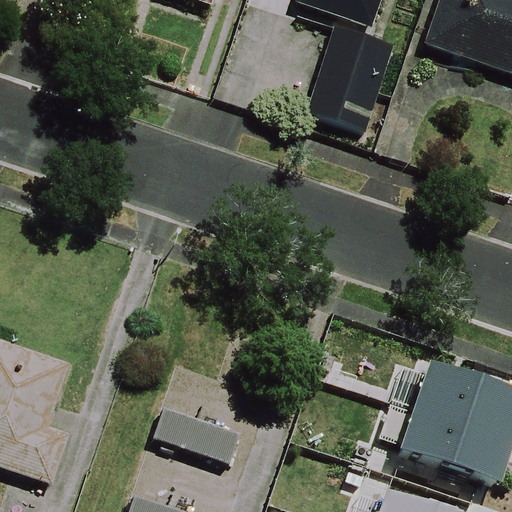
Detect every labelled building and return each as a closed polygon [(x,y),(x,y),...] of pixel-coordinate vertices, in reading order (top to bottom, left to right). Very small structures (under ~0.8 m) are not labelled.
[(206,0),(160,0),(202,13),(206,0)] [(376,0),(297,0),(293,12),(364,37),(376,0)] [(511,0),(440,0),(422,60),(511,87),(511,0)] [(384,56),(330,39),(303,123),(357,140),(384,56)] [(62,373),(0,352),(0,479),(46,494),(63,444),(41,437),(62,373)] [(414,511),(421,490),(296,452),(278,511),(414,511)] [(511,511),(511,459),(505,457),(487,511),(511,511)]
